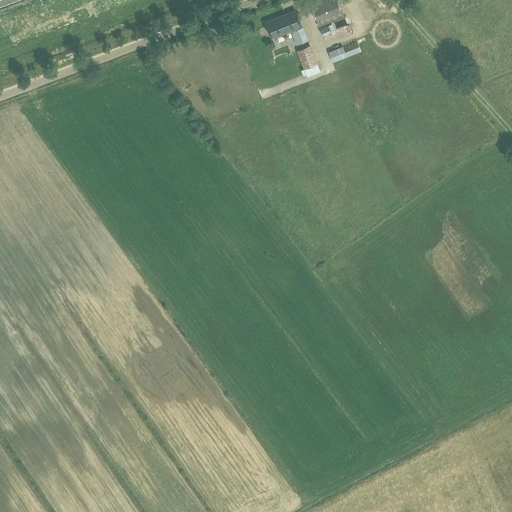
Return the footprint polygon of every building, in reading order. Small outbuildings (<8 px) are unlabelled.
[(319,27),(345,17),(338,0),(319,0),(310,4),(319,27)] [(303,26),(296,10),(263,22),(270,38),(303,26)] [(293,31),(298,44),(309,40),(305,27),(293,31)] [(304,69),(317,64),(318,64),(310,45),(297,50),(304,69)] [(317,64),(304,69),(307,76),(320,71),(317,64)]
